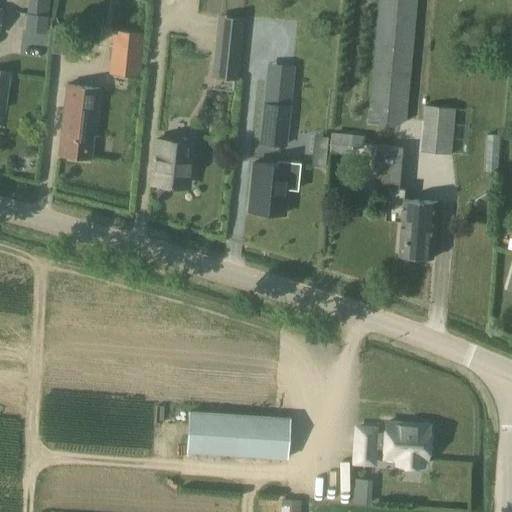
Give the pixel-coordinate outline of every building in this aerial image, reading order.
[(407,128),(418,0),(380,0),(369,124),(407,128)] [(26,14),(25,30),(45,32),(47,16),(26,14)] [(140,33),(114,31),(110,73),(136,75),(140,33)] [(216,41),(214,61),(238,63),(240,44),(216,41)] [(0,108),(4,109),(9,73),(0,71),(0,108)] [(66,84),(58,154),(91,158),(100,88),(66,84)] [(291,88),(267,86),(261,143),(285,145),(291,88)] [(425,106),(421,151),(452,154),(456,108),(425,106)] [(332,133),(330,152),(352,154),(353,135),(332,133)] [(157,139),(152,183),(182,186),(185,162),(190,163),(193,138),(175,136),(174,141),(157,139)] [(377,145),(373,186),(401,188),(405,147),(377,145)] [(296,189),(299,163),(277,161),(277,164),(253,162),(248,210),(278,213),(284,214),(286,188),(296,189)] [(405,199),(400,255),(434,258),(438,202),(405,199)] [(189,411),(187,453),(287,458),(290,418),(189,411)] [(422,458),(427,459),(429,425),(386,422),(385,433),(375,433),(375,428),(357,427),(356,448),(374,449),(374,445),(384,446),(383,456),(398,457),(398,465),(422,466),(422,458)] [(350,499),(367,502),(371,478),(354,476),(350,499)] [(281,497),(280,511),(298,511),(299,498),(281,497)]
